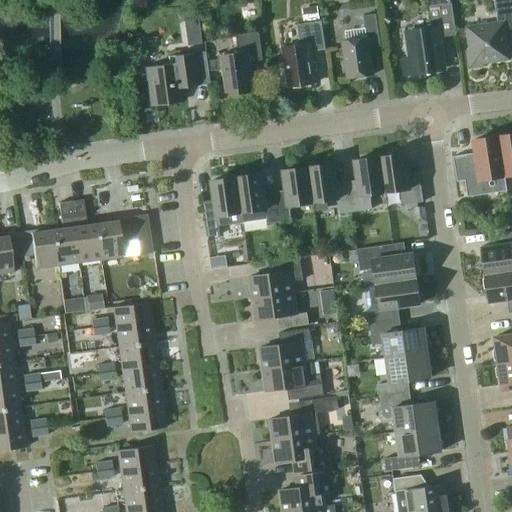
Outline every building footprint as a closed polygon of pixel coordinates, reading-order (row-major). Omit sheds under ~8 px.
[(440,36),(456,34),(450,0),(426,0),(431,28),(405,32),(409,56),(400,57),(403,76),(403,74),(444,68),(440,36)] [(511,32),(511,0),(494,0),(497,22),(466,26),(469,49),(467,50),(469,67),(483,65),(482,62),(510,59),(506,33),(511,32)] [(319,18),(317,5),(302,7),(304,20),(319,18)] [(380,45),(376,13),(363,15),(366,37),(343,40),(348,77),(372,74),(368,47),(380,45)] [(325,48),(321,20),(297,24),(300,44),(281,46),(287,86),(315,82),(310,50),(325,48)] [(262,59),(258,31),(236,34),(238,52),(221,54),(226,94),(252,91),(248,61),(262,59)] [(200,33),(187,35),(188,45),(201,43),(200,33)] [(196,83),(192,52),(167,56),(168,63),(147,66),(152,105),(178,101),(176,86),(196,83)] [(511,133),(498,135),(504,176),(511,174),(511,133)] [(489,178),(504,176),(498,135),(473,139),(478,167),(464,169),(469,196),(491,192),(489,178)] [(404,152),(380,156),(384,192),(400,189),(402,204),(422,201),(419,176),(408,178),(404,152)] [(358,185),(347,186),(351,211),(362,209),(360,195),(384,192),(380,156),(355,159),(358,185)] [(308,166),(313,202),(337,198),(339,213),(351,211),(347,186),(336,188),(333,163),(308,166)] [(288,205),(313,202),(308,166),(283,170),(287,195),(276,196),(279,221),(290,219),(288,205)] [(279,221),(276,196),(265,198),(261,173),(236,176),(242,222),(267,219),(267,223),(279,221)] [(218,226),(242,222),(236,176),(211,180),(215,205),(204,206),(208,236),(219,234),(218,226)] [(83,200),(70,201),(78,262),(100,260),(95,224),(86,225),(83,200)] [(61,228),(52,230),(57,265),(78,262),(70,201),(58,203),(61,228)] [(427,217),(425,206),(414,208),(415,219),(427,217)] [(116,221),(95,224),(100,260),(122,257),(120,244),(136,242),(138,254),(152,252),(147,215),(116,219),(116,221)] [(57,265),(52,230),(31,232),(31,230),(19,231),(22,256),(33,255),(35,268),(57,265)] [(11,258),(22,256),(19,231),(6,233),(7,236),(0,236),(0,272),(13,271),(11,258)] [(485,275),(511,270),(511,231),(502,233),(503,245),(481,248),(485,275)] [(374,268),(376,283),(416,278),(412,253),(385,257),(383,245),(356,248),(359,270),(374,268)] [(252,297),(292,291),(291,281),(302,280),(298,256),(268,261),(270,272),(249,275),(252,297)] [(511,270),(485,275),(489,301),(511,298),(511,307),(511,270)] [(416,278),(376,283),(376,285),(376,288),(365,289),(368,309),(367,310),(369,322),(393,319),(391,307),(403,305),(419,303),(416,278)] [(321,303),(334,301),(333,289),(320,291),(321,303)] [(292,291),(252,297),(255,319),(276,316),(278,328),(308,323),(306,311),(295,313),(292,291)] [(103,308),(101,293),(86,295),(88,311),(103,308)] [(84,310),(82,297),(62,299),(64,312),(84,310)] [(112,306),(115,327),(151,322),(148,302),(112,306)] [(91,319),(93,331),(109,328),(107,316),(91,319)] [(395,331),(393,319),(369,322),(372,344),(384,343),(386,357),(426,352),(423,327),(395,331)] [(0,343),(10,342),(7,321),(0,322),(0,343)] [(154,343),(151,322),(115,327),(118,348),(154,343)] [(340,340),(338,324),(325,326),(327,342),(340,340)] [(16,330),(18,341),(34,339),(32,328),(16,330)] [(109,328),(93,331),(94,337),(110,334),(109,328)] [(262,368),(303,362),(300,341),(310,340),(309,328),(278,332),(280,343),(259,346),(262,368)] [(511,333),(494,336),(497,363),(511,360),(511,333)] [(0,343),(0,364),(13,363),(10,342),(0,343)] [(118,348),(121,369),(157,364),(154,343),(118,348)] [(379,396),(403,393),(402,381),(429,377),(426,352),(386,357),(390,382),(378,383),(379,396)] [(511,360),(497,363),(501,390),(511,387),(511,360)] [(303,362),(262,368),(266,390),(287,387),(288,399),(323,394),(321,382),(320,374),(311,375),(309,361),(303,362)] [(98,372),(114,370),(113,362),(96,364),(98,372)] [(0,386),(16,384),(13,363),(0,364),(0,386)] [(121,369),(124,390),(159,385),(157,364),(121,369)] [(23,375),(24,383),(60,378),(59,370),(23,375)] [(114,370),(98,372),(99,381),(116,379),(114,370)] [(61,379),(60,378),(24,383),(25,392),(40,389),(39,382),(61,379)] [(0,407),(19,405),(16,384),(0,386),(0,407)] [(127,411),(162,406),(159,385),(124,390),(127,411)] [(405,405),(403,393),(379,396),(382,416),(386,418),(394,417),(396,431),(436,426),(433,401),(405,405)] [(338,409),(336,396),(312,399),(314,411),(270,418),(273,440),(313,434),(319,433),(316,412),(338,409)] [(0,428),(22,426),(19,405),(0,407),(0,428)] [(165,426),(162,406),(127,411),(130,431),(165,426)] [(103,410),(104,418),(121,415),(120,407),(103,410)] [(106,426),(122,424),(121,415),(104,418),(106,426)] [(29,420),(30,429),(46,426),(45,418),(29,420)] [(0,449),(25,446),(22,426),(0,428),(0,449)] [(31,437),(47,435),(46,426),(30,429),(31,437)] [(436,426),(396,431),(400,455),(383,458),(385,470),(414,467),(412,455),(440,451),(436,426)] [(315,447),(313,434),(273,440),(276,462),(297,459),(298,470),(329,466),(326,445),(315,447)] [(119,470),(155,465),(152,445),(116,450),(119,470)] [(95,463),(96,471),(112,469),(111,461),(95,463)] [(157,485),(155,465),(119,470),(122,490),(157,485)] [(113,478),(112,469),(96,471),(97,480),(113,478)] [(283,511),(323,505),(321,493),(332,491),(329,470),(299,474),(301,486),(280,489),(283,511)] [(397,511),(406,511),(448,507),(444,483),(422,487),(420,474),(392,478),(394,491),(395,491),(397,511)] [(160,504),(157,485),(122,490),(124,510),(160,504)]
